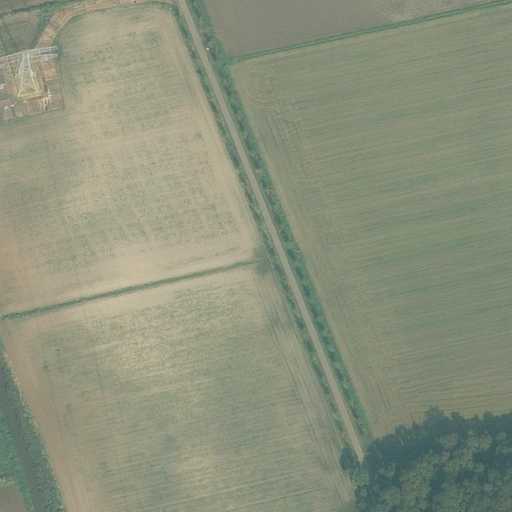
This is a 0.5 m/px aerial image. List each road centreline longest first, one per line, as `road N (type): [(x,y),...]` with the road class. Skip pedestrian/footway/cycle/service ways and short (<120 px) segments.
road 1 (unclassified): [(379,511),(177,0)]
road 2 (track): [(363,458),(511,444)]
